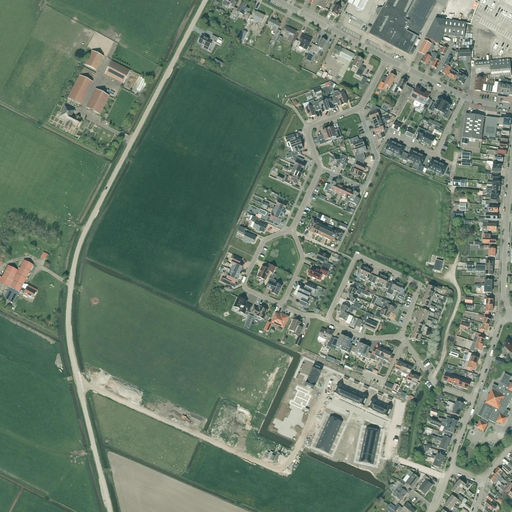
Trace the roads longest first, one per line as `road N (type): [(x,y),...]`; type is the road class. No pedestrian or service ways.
road 1 (residential): [(110,511),(70,339),(77,254),(206,0)]
road 2 (residential): [(400,338),(366,339),(328,320),(329,313),(358,259),(419,289)]
road 3 (track): [(431,378),(459,300),(450,206)]
road 4 (residential): [(325,399),(393,427),(386,456),(448,476)]
road 5 (residential): [(511,314),(503,290),(511,168)]
road 6 (residential): [(321,169),(366,186),(378,159),(360,110)]
road 7 (residential): [(387,59),(274,0)]
road 8 (residential): [(281,305),(244,283),(263,241),(293,229)]
